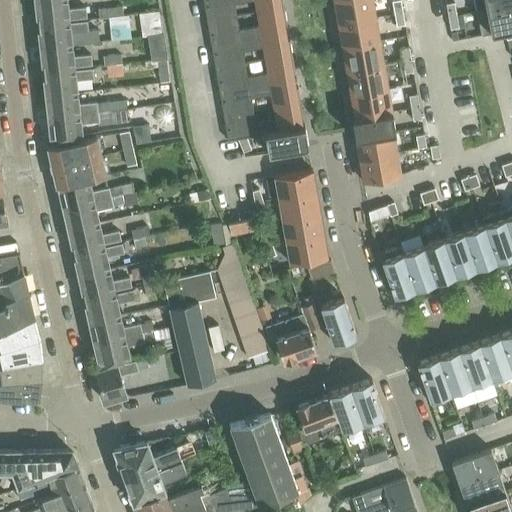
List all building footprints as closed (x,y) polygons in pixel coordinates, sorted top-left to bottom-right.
[(83,8),(67,9),(66,0),(39,0),(36,0),(38,23),(69,20),(68,18),(84,17),(83,8)] [(203,0),(207,20),(233,16),(230,3),(247,0),(254,0),(257,11),(284,7),(282,0),(203,0)] [(336,14),(338,22),(375,16),(372,0),(331,0),(334,14),(336,14)] [(403,11),(400,0),(391,0),(394,12),(403,11)] [(511,0),(474,0),(476,10),(511,2),(511,0)] [(446,3),(448,15),(456,14),(454,1),(446,3)] [(511,2),(476,10),(481,34),(511,28),(511,2)] [(98,8),(99,17),(107,16),(113,16),(123,14),(122,5),(112,7),(98,8)] [(145,33),(164,30),(161,7),(141,11),(145,33)] [(286,22),(284,7),(257,11),(259,24),(235,28),(233,16),(207,20),(211,44),(286,31),(284,22),(286,22)] [(403,11),(394,12),(396,25),(405,23),(403,11)] [(113,16),(107,16),(110,40),(130,38),(128,14),(123,14),(113,16)] [(448,15),(450,28),(459,26),(456,14),(448,15)] [(375,16),(338,22),(339,31),(337,31),(339,46),(379,39),(375,16)] [(69,20),(38,23),(41,48),(71,44),(99,41),(97,29),(86,30),(85,21),(69,23),(69,20)] [(265,59),(292,54),(289,39),(287,39),(286,31),(211,44),(215,68),(241,63),(239,50),(263,46),(265,59)] [(163,32),(148,34),(152,60),(157,59),(167,58),(163,32)] [(344,61),(346,70),(384,63),(379,39),(339,46),(342,62),(344,61)] [(73,57),(71,44),(41,48),(44,71),(74,68),(74,66),(90,64),(89,55),(73,57)] [(402,60),(411,58),(409,46),(400,47),(402,60)] [(121,53),(104,55),(105,64),(122,62),(121,53)] [(243,76),(241,63),(215,68),(219,91),(294,78),(292,70),(295,69),(292,54),(265,59),(268,71),(243,76)] [(152,60),(143,61),(144,69),(159,67),(161,81),(171,79),(167,58),(157,59),(152,60)] [(405,72),(413,71),(411,58),(402,60),(405,72)] [(348,94),(388,87),(384,63),(346,70),(347,78),(345,79),(348,94)] [(74,68),(44,71),(46,95),(77,91),(75,79),(91,78),(90,69),(74,70),(74,68)] [(295,86),(294,78),(219,91),(223,115),(250,110),(247,98),(272,93),(274,106),(300,101),(298,86),(295,86)] [(353,108),(354,116),(392,109),(388,87),(348,94),(350,109),(353,108)] [(77,91),(46,95),(49,116),(111,109),(110,101),(78,104),(77,91)] [(411,107),(419,106),(417,93),(409,95),(411,107)] [(126,99),(110,101),(111,109),(127,108),(126,99)] [(247,136),(265,133),(265,132),(302,125),(302,124),(301,117),(303,116),(300,101),(274,106),(276,118),(252,123),(250,110),(223,115),(228,139),(237,138),(247,136)] [(421,118),(419,106),(411,107),(413,120),(421,118)] [(81,135),(81,133),(80,122),(98,120),(98,125),(129,122),(127,108),(111,109),(49,116),(51,138),(81,135)] [(352,116),(355,137),(393,131),(395,130),(392,109),(354,116),(352,116)] [(148,122),(133,125),(137,142),(150,140),(148,122)] [(304,124),(302,124),(302,125),(265,132),(265,133),(268,152),(308,145),(304,124)] [(127,164),(136,162),(129,129),(119,131),(127,164)] [(397,152),(393,131),(355,137),(359,158),(397,152)] [(418,147),(426,146),(424,133),(416,135),(418,147)] [(95,135),(48,146),(51,162),(49,162),(51,170),(53,170),(57,185),(58,185),(88,178),(106,174),(97,135),(95,135)] [(237,138),(243,151),(251,148),(247,136),(237,138)] [(438,144),(430,145),(432,157),(440,156),(438,143),(438,144)] [(400,173),(397,152),(359,158),(363,180),(400,173)] [(511,172),(511,170),(509,161),(501,164),(505,175),(511,172)] [(278,197),(316,190),(312,168),(275,175),(278,197)] [(480,184),(475,173),(468,175),(472,187),(480,184)] [(472,187),(468,175),(460,178),(464,189),(472,187)] [(88,178),(58,185),(64,207),(124,193),(134,191),(132,182),(91,192),(88,178)] [(196,190),(188,191),(191,201),(199,200),(212,197),(208,187),(196,190)] [(439,198),(435,187),(427,189),(431,201),(439,198)] [(259,188),(252,190),(254,200),(255,203),(263,200),(259,188)] [(282,218),(320,212),(316,190),(278,197),(282,218)] [(419,192),(423,204),(431,201),(427,190),(419,192)] [(134,191),(124,193),(126,202),(127,204),(139,202),(136,191),(134,191)] [(124,193),(64,207),(68,228),(98,222),(95,209),(126,202),(124,193)] [(263,200),(255,203),(259,214),(267,212),(263,200)] [(398,212),(394,201),(386,204),(390,215),(398,212)] [(511,206),(503,210),(511,236),(511,206)] [(371,222),(380,218),(376,207),(369,210),(371,222)] [(482,217),(497,259),(511,253),(511,236),(503,210),(482,217)] [(286,240),(324,233),(320,212),(282,218),(286,240)] [(257,230),(254,217),(228,223),(231,235),(257,230)] [(464,230),(476,266),(497,259),(482,217),(481,217),(483,223),(464,230)] [(98,222),(68,228),(73,249),(74,251),(103,244),(103,243),(102,242),(118,239),(116,230),(100,234),(98,222)] [(221,222),(210,224),(214,244),(225,242),(222,223),(221,222)] [(145,235),(150,234),(148,225),(132,229),(134,238),(145,235)] [(264,245),(272,242),(268,230),(260,233),(264,245)] [(464,230),(443,237),(455,273),(476,266),(464,230)] [(324,233),(286,240),(290,262),(328,255),(324,233)] [(145,235),(134,238),(136,246),(147,244),(145,235)] [(443,237),(423,244),(435,280),(455,273),(443,237)] [(246,356),(269,349),(232,241),(221,245),(223,251),(215,268),(246,356)] [(276,254),(272,242),(264,245),(268,257),(276,254)] [(74,251),(74,253),(79,276),(109,269),(105,255),(121,252),(119,243),(103,247),(103,246),(103,244),(74,251)] [(403,250),(402,251),(415,287),(435,280),(423,244),(403,250)] [(402,245),(379,252),(393,294),(415,287),(402,251),(403,250),(402,245)] [(0,333),(32,318),(34,317),(33,316),(34,316),(19,251),(17,252),(0,254),(0,333)] [(335,270),(331,259),(306,263),(311,278),(335,270)] [(109,269),(79,276),(84,296),(84,298),(114,291),(113,290),(129,286),(127,278),(111,281),(109,269)] [(163,281),(165,290),(168,305),(169,308),(198,301),(218,297),(211,271),(163,281)] [(154,273),(141,276),(144,285),(156,283),(154,273)] [(156,283),(144,285),(146,294),(165,290),(163,281),(156,283)] [(84,298),(85,300),(90,321),(119,315),(116,303),(132,300),(130,291),(114,294),(114,293),(114,291),(84,298)] [(332,341),(356,333),(343,296),(320,304),(332,341)] [(179,349),(187,383),(187,384),(216,377),(198,301),(169,308),(178,346),(179,349)] [(276,336),(283,358),(316,347),(309,328),(321,324),(313,301),(300,306),(303,314),(265,327),(269,338),(276,336)] [(119,315),(90,321),(95,342),(155,329),(153,320),(122,327),(119,315)] [(0,333),(0,348),(0,350),(37,338),(39,338),(32,318),(0,333)] [(511,328),(499,333),(511,370),(511,328)] [(155,329),(95,342),(96,350),(99,363),(99,364),(129,357),(126,345),(157,338),(155,329)] [(493,382),(511,375),(511,370),(499,333),(478,340),(493,382)] [(37,338),(0,350),(0,358),(1,366),(40,359),(42,358),(37,338)] [(478,340),(459,347),(474,389),(493,382),(478,340)] [(459,347),(438,354),(453,396),(474,389),(459,347)] [(453,396),(438,354),(417,361),(431,403),(453,396)] [(104,400),(126,393),(120,374),(138,369),(138,368),(149,365),(146,357),(95,371),(104,400)] [(40,359),(1,366),(0,366),(0,369),(1,383),(39,379),(41,379),(40,359)] [(371,377),(350,384),(365,426),(386,419),(371,377)] [(0,398),(39,400),(39,379),(1,383),(0,382),(0,398)] [(329,393),(341,428),(343,434),(365,426),(350,384),(329,392),(329,393)] [(293,426),(284,429),(292,452),(303,448),(301,442),(341,428),(329,393),(328,393),(322,395),(319,396),(304,402),(302,402),(296,405),(304,427),(298,429),(298,428),(294,430),(293,426)] [(249,478),(249,479),(258,504),(294,490),(298,489),(293,477),(271,415),(270,412),(229,423),(249,478)] [(482,416),(485,423),(496,419),(494,412),(482,416)] [(471,420),(474,427),(485,423),(482,416),(471,420)] [(441,430),(444,437),(455,434),(453,426),(441,430)] [(119,452),(116,453),(125,480),(181,458),(176,444),(151,454),(147,440),(120,445),(121,449),(119,452)] [(219,442),(206,448),(211,460),(225,455),(219,442)] [(451,461),(458,481),(498,468),(490,447),(451,461)] [(0,448),(0,471),(13,471),(20,487),(78,466),(73,451),(67,448),(21,449),(0,448)] [(377,461),(388,457),(385,449),(374,453),(377,461)] [(363,457),(365,465),(377,461),(374,453),(363,457)] [(181,458),(125,480),(134,503),(164,491),(160,480),(185,470),(181,458)] [(78,466),(20,487),(16,488),(20,498),(51,487),(54,494),(85,483),(78,466)] [(498,468),(458,481),(465,502),(505,488),(498,468)] [(302,474),(293,477),(298,489),(294,490),(298,501),(308,494),(309,493),(306,485),(302,474)] [(376,511),(413,499),(406,476),(351,495),(356,511),(376,511)] [(164,491),(134,503),(136,511),(159,511),(200,497),(200,498),(205,496),(201,486),(204,484),(202,477),(164,491)] [(205,496),(200,498),(204,508),(205,511),(237,511),(258,504),(249,479),(205,496)] [(37,508),(27,511),(58,511),(91,501),(85,483),(54,494),(34,501),(37,508)] [(505,488),(465,502),(468,511),(503,511),(511,509),(505,488)] [(194,511),(204,508),(200,498),(200,497),(159,511),(194,511)] [(417,511),(413,499),(376,511),(417,511)] [(95,511),(91,501),(58,511),(95,511)]
